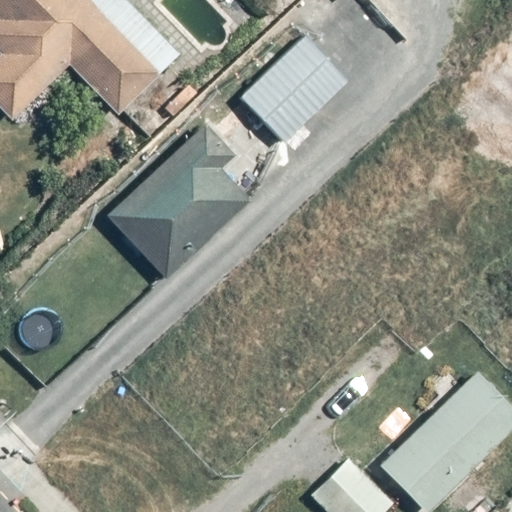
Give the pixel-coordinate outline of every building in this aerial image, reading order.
[(108,122),(172,57),(115,0),(0,0),(0,105),(26,128),(62,86),(108,122)] [(348,77),(305,32),(239,96),(281,140),(348,77)] [(97,222),(160,281),(244,205),(218,175),(227,163),(203,131),(97,222)] [(375,465),(420,511),(424,511),(511,430),(511,407),(476,371),(375,465)] [(380,511),(391,502),(347,455),(307,491),(326,511),(380,511)]
